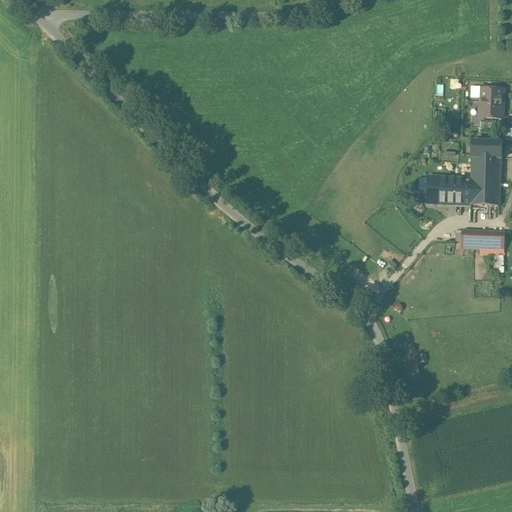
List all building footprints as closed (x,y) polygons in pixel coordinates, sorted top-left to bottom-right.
[(493,88),(481,87),(479,118),(504,119),(504,90),(493,90),(493,88)] [(502,143),(471,142),(470,157),(472,157),(499,159),(501,159),(502,143)] [(499,159),(472,157),(471,180),(470,205),(497,207),(499,159)] [(471,180),(428,178),(427,203),(470,205),(471,180)] [(505,234),(462,232),(461,249),(504,251),(505,234)]
